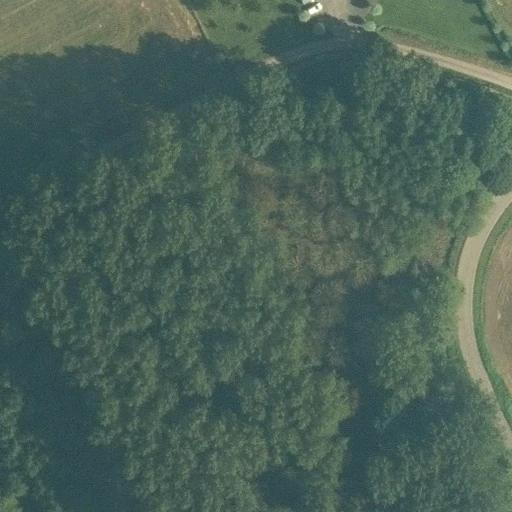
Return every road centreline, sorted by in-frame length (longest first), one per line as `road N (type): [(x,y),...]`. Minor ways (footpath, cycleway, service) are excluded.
road 1 (track): [(0,202),(272,60),(321,46)]
road 2 (unclassified): [(511,448),(463,336),(470,252),(484,218),(511,191)]
road 3 (unclassified): [(321,46),(367,45),(511,84)]
